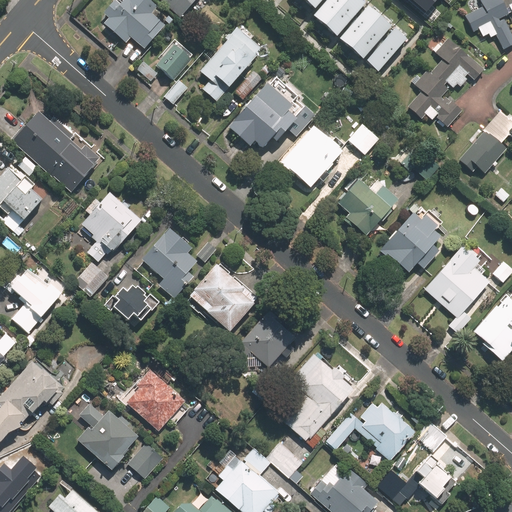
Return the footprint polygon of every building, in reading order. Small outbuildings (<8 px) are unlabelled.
[(155,10),(142,0),(114,0),(101,16),(106,20),(102,25),(125,45),(129,40),(142,52),(164,27),(151,15),(155,10)] [(156,0),(179,19),(195,0),(156,0)] [(323,0),(304,0),(315,9),(323,0)] [(325,0),(313,15),(325,25),(346,0),(325,0)] [(366,3),(362,0),(346,0),(325,25),(337,36),(366,3)] [(407,0),(425,14),(436,0),(407,0)] [(481,39),(493,33),(503,51),(511,46),(511,35),(503,18),(511,14),(511,15),(511,0),(476,0),(481,9),(463,18),(471,33),(477,30),(481,39)] [(339,38),(351,48),(379,15),(367,5),(339,38)] [(392,26),(379,15),(351,48),(363,59),(392,26)] [(406,39),(394,28),(365,61),(377,72),(406,39)] [(200,92),(215,104),(260,53),(235,30),(197,73),(208,83),(200,92)] [(462,112),(445,97),(462,78),(471,86),(484,72),(447,40),(434,54),(439,58),(413,87),(420,93),(407,108),(421,121),(427,114),(446,130),(462,112)] [(173,47),(155,67),(172,83),(191,62),(173,47)] [(157,77),(142,63),(135,71),(151,84),(157,77)] [(251,72),(233,93),(242,102),(261,81),(251,72)] [(177,83),(163,99),(172,107),(187,91),(177,83)] [(260,92),(226,130),(249,149),(252,145),(265,156),(294,122),(260,92)] [(34,113),(9,143),(59,185),(78,161),(74,157),(80,150),(70,142),(74,138),(52,119),(48,124),(34,113)] [(511,139),(511,123),(500,113),(483,133),(458,162),(472,174),(476,169),(484,176),(505,151),(500,146),(508,136),(511,139)] [(360,126),(346,142),(364,157),(378,142),(360,126)] [(310,129),(278,166),(307,191),(339,155),(310,129)] [(0,224),(17,239),(24,232),(19,227),(40,203),(29,193),(34,186),(11,165),(0,177),(0,212),(6,218),(0,224)] [(101,167),(93,175),(103,184),(110,176),(101,167)] [(355,185),(337,205),(348,215),(344,219),(365,238),(396,202),(375,184),(365,195),(355,185)] [(509,196),(500,189),(494,197),(503,204),(509,196)] [(108,259),(140,224),(108,194),(98,204),(95,201),(84,213),(88,216),(78,228),(95,243),(84,254),(96,265),(105,256),(108,259)] [(437,229),(424,218),(420,223),(411,215),(378,253),(406,277),(415,266),(422,271),(438,253),(431,248),(439,239),(432,234),(437,229)] [(156,287),(172,301),(193,279),(187,274),(196,265),(187,256),(190,252),(168,231),(140,261),(161,281),(156,287)] [(207,244),(195,257),(204,265),(216,251),(207,244)] [(489,283),(472,269),(476,264),(459,250),(423,292),(441,307),(441,306),(457,320),(489,283)] [(511,273),(511,272),(502,263),(491,275),(501,285),(511,273)] [(91,264),(72,284),(89,299),(108,279),(91,264)] [(217,266),(187,299),(227,335),(257,302),(217,266)] [(10,322),(27,336),(61,295),(50,285),(48,288),(26,271),(20,278),(17,276),(5,290),(24,305),(10,322)] [(112,297),(102,308),(108,314),(110,312),(125,325),(131,319),(139,326),(158,305),(149,296),(145,300),(134,290),(131,292),(129,290),(123,296),(119,292),(112,298),(112,297)] [(482,348),(500,364),(503,361),(504,362),(511,352),(511,304),(505,299),(496,310),(494,308),(471,334),(485,346),(482,348)] [(267,312),(233,351),(243,360),(248,354),(267,371),(279,357),(284,361),(293,351),(288,347),(294,341),(286,335),(289,331),(267,312)] [(0,362),(15,345),(0,331),(0,362)] [(281,423),(305,445),(352,392),(349,389),(351,387),(324,363),(322,365),(312,356),(288,383),(304,398),(281,423)] [(0,454),(42,404),(49,410),(68,387),(35,360),(31,365),(29,363),(0,398),(0,454)] [(148,372),(120,403),(158,436),(170,423),(174,426),(190,409),(148,372)] [(380,405),(361,426),(349,415),(324,442),(335,451),(353,431),(389,463),(414,436),(380,405)] [(75,443),(110,474),(123,459),(121,458),(137,439),(125,429),(128,426),(119,418),(117,421),(107,413),(102,418),(88,406),(78,417),(89,427),(75,443)] [(445,437),(428,422),(415,438),(432,452),(445,437)] [(303,464),(279,443),(265,459),(289,480),(303,464)] [(146,444),(126,466),(143,482),(163,459),(146,444)] [(220,484),(213,492),(236,511),(273,511),(275,510),(270,506),(280,496),(259,478),(271,465),(253,449),(240,464),(234,459),(216,480),(220,484)] [(410,479),(419,486),(417,488),(439,507),(456,487),(435,469),(438,466),(427,458),(410,479)] [(322,482),(309,497),(326,511),(371,511),(378,505),(362,491),(366,486),(349,471),(344,477),(340,474),(328,487),(322,482)] [(58,498),(46,510),(47,511),(91,511),(71,493),(62,502),(58,498)] [(155,497),(143,511),(167,511),(169,509),(155,497)] [(180,507),(174,511),(228,511),(211,497),(198,511),(191,505),(180,507)]
